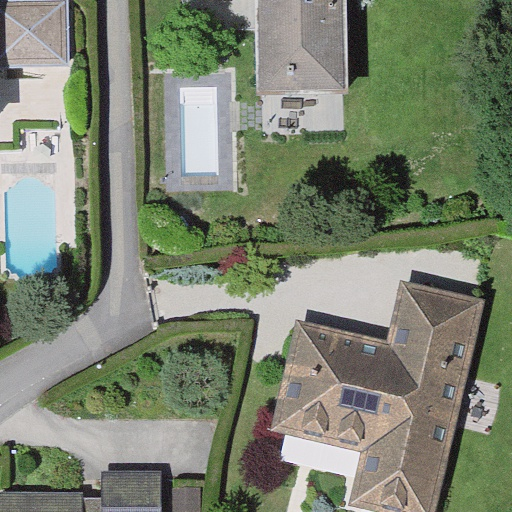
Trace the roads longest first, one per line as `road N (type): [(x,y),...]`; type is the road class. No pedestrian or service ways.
road 1 (unknown): [(121,313),(294,284)]
road 2 (residential): [(0,391),(121,313)]
